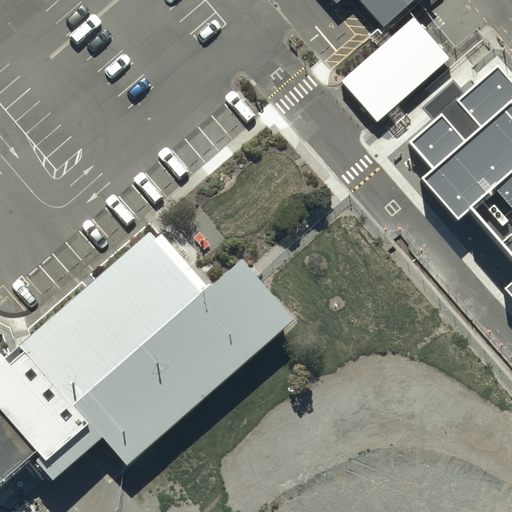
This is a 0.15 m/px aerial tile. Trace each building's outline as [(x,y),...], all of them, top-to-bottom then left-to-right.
[(409,0),(330,0),(332,2),(335,0),(357,0),(380,26),(409,0)] [(464,96),(454,85),(428,108),(437,119),(410,142),(434,168),(422,178),(458,219),(472,208),(511,253),(511,282),(506,287),(511,294),(511,106),(509,102),(511,99),(511,82),(498,67),(464,96)] [(211,287),(162,230),(3,366),(0,363),(0,487),(26,466),(48,492),(101,448),(130,482),(304,333),(242,261),(211,287)] [(435,384),(429,390),(438,400),(444,394),(435,384)] [(511,511),(511,487),(502,480),(488,472),(473,466),(458,461),(442,457),(427,454),(411,453),(395,453),(379,454),(363,457),(348,462),(333,467),(318,474),(304,482),(291,492),(279,502),(269,511),(511,511)] [(175,511),(162,497),(147,511),(175,511)]
